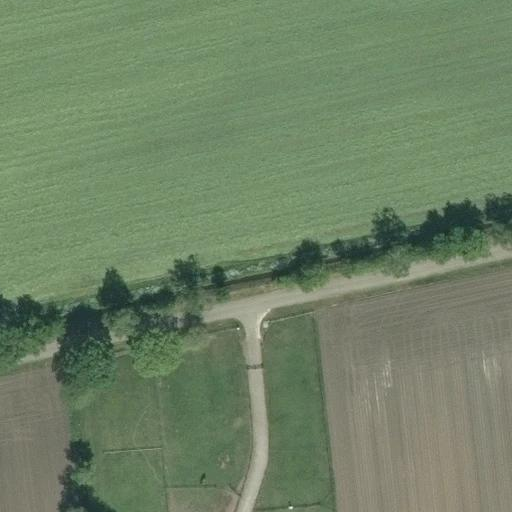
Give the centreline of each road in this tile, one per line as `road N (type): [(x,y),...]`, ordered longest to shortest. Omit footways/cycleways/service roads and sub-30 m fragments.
road 1 (unclassified): [(0,360),(511,249)]
road 2 (unknown): [(230,310),(241,511)]
